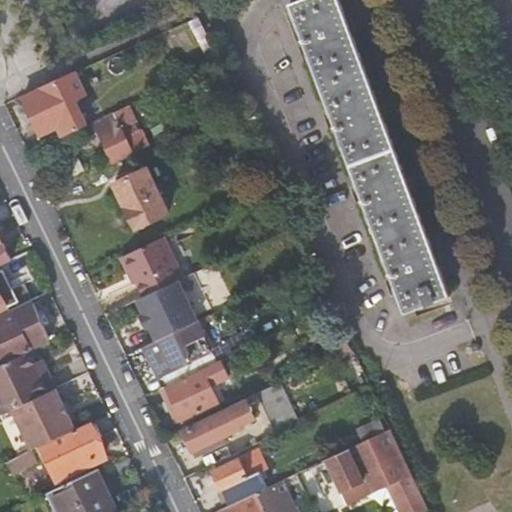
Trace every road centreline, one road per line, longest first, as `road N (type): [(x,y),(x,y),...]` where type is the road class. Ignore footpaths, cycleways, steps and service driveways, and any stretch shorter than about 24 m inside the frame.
road 1 (residential): [(0,147),(171,511)]
road 2 (residential): [(419,0),(511,251)]
